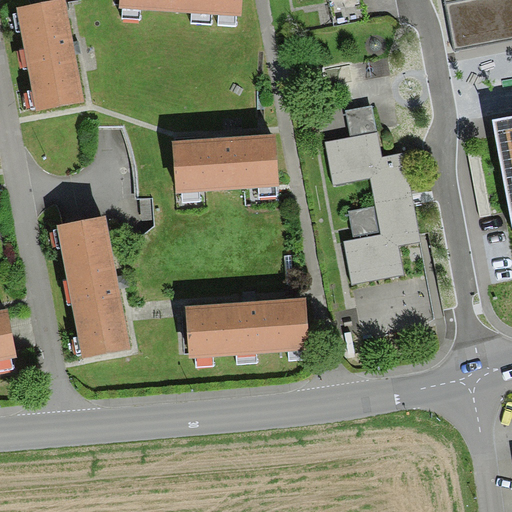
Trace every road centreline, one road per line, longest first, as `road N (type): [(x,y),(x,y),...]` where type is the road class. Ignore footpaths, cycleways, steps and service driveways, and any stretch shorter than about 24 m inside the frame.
road 1 (unclassified): [(265,0),(338,402)]
road 2 (residential): [(413,0),(430,27),(449,113),(443,166),(475,376)]
road 3 (residential): [(0,86),(65,428)]
road 4 (unclassified): [(65,428),(338,402)]
road 5 (unclassified): [(338,402),(475,376)]
